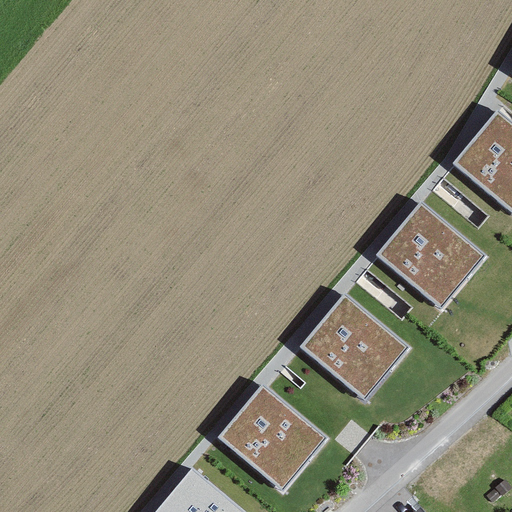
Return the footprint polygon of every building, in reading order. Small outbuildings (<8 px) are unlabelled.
[(511,121),(498,110),(453,163),(511,211),(511,121)] [(424,202),(379,255),(442,307),(486,254),(424,202)] [(345,293),(301,346),(363,398),(408,346),(345,293)] [(263,384),(218,437),(281,489),(325,436),(263,384)] [(275,511),(276,511),(202,457),(161,511),(275,511)]
